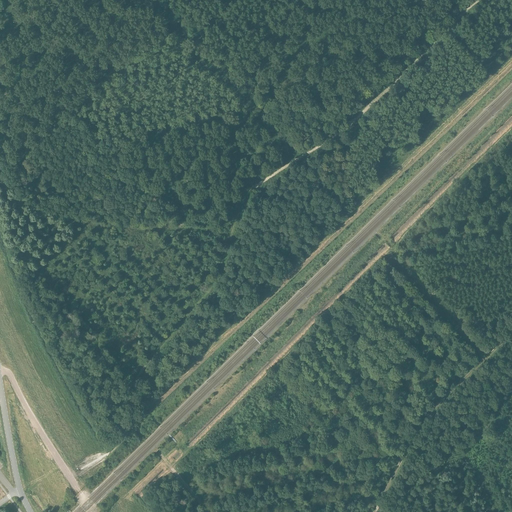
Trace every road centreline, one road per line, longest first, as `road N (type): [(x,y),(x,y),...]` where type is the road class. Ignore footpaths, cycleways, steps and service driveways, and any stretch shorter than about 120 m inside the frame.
road 1 (track): [(119,511),(511,112)]
road 2 (track): [(139,425),(156,398),(511,59)]
road 3 (track): [(135,429),(511,72)]
road 4 (track): [(511,125),(170,467)]
road 5 (tertiary): [(30,511),(0,382)]
